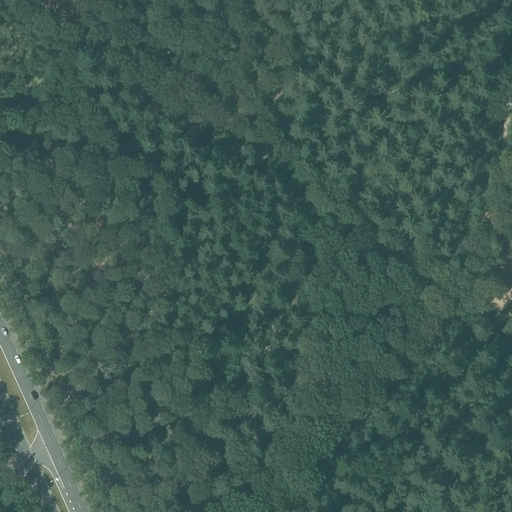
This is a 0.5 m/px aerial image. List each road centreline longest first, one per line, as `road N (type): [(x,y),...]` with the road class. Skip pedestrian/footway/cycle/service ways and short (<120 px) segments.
road 1 (track): [(31,0),(511,310)]
road 2 (track): [(277,484),(200,363),(42,6)]
road 3 (track): [(505,116),(482,231),(457,275),(277,484)]
road 4 (unknown): [(205,511),(119,443),(0,159)]
road 5 (track): [(71,435),(119,443),(140,435),(235,334),(298,170)]
road 6 (track): [(277,484),(306,424),(312,389),(298,170)]
road 7 (track): [(284,0),(298,170)]
road 8 (primary): [(51,445),(0,332)]
